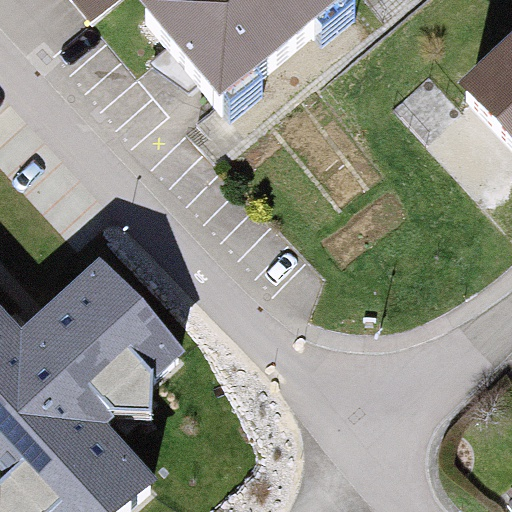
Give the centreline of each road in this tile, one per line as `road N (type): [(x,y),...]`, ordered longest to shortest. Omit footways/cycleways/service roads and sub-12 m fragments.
road 1 (residential): [(365,454),(0,49)]
road 2 (residential): [(511,316),(365,454)]
